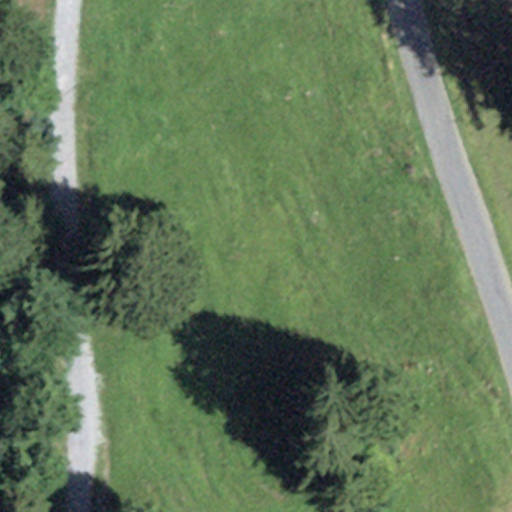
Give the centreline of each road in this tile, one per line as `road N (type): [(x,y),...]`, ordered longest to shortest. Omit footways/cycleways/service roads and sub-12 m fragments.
road 1 (track): [(69,0),(77,511)]
road 2 (unclassified): [(511,331),(408,0)]
